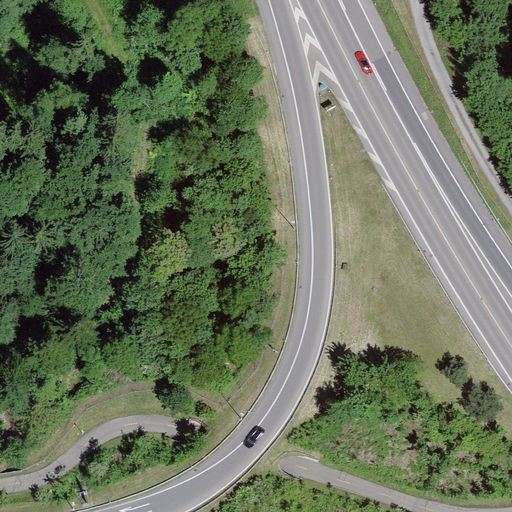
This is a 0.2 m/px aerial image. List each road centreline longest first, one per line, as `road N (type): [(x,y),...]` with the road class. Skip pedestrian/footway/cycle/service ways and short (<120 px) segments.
road 1 (trunk): [(276,0),(317,162),(322,305),(309,361),(276,424),(236,468),(156,511)]
road 2 (track): [(421,0),(436,70),(493,187),(511,209)]
road 3 (trunk): [(413,192),(306,0)]
road 4 (trunk): [(511,352),(413,192)]
road 5 (trunk): [(511,294),(413,192)]
